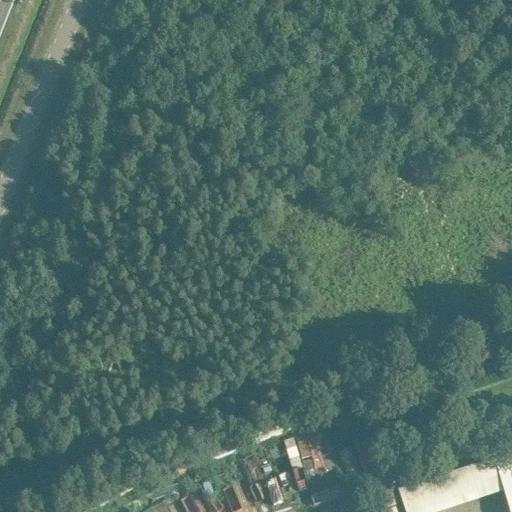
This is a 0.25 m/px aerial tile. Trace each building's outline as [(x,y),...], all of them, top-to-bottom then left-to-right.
[(488,435),(495,455),(511,450),(511,448),(506,430),(488,435)] [(362,468),(373,465),(369,451),(350,456),(357,484),(365,482),(362,468)] [(278,494),(288,492),(278,453),(269,455),(278,494)] [(511,511),(511,456),(495,462),(507,511),(511,511)] [(473,491),(483,489),(479,467),(469,469),(473,491)] [(393,472),(387,478),(393,484),(399,478),(393,472)] [(239,508),(257,501),(248,476),(230,483),(239,508)] [(306,505),(307,511),(320,511),(318,502),(306,505)]
